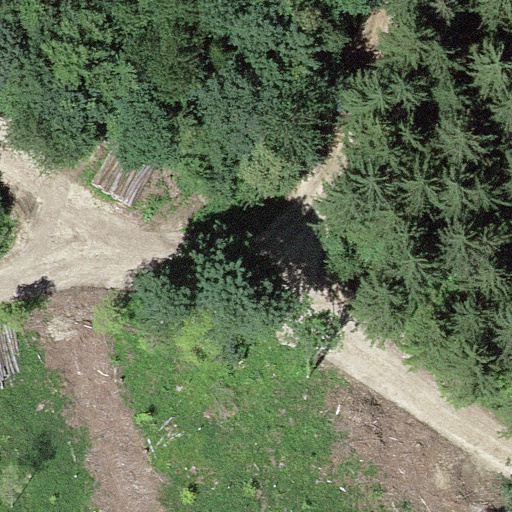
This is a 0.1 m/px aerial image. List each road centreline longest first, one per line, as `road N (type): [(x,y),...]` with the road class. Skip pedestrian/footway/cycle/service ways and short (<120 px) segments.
road 1 (track): [(273,290),(318,207),(379,0)]
road 2 (track): [(273,290),(511,447)]
road 3 (track): [(100,252),(273,290)]
road 4 (track): [(0,140),(100,252)]
